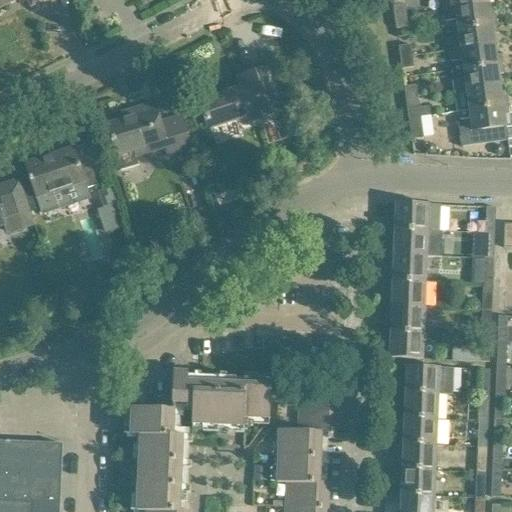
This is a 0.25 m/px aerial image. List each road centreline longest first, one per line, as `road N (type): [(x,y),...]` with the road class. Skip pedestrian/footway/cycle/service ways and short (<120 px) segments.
road 1 (residential): [(0,115),(220,6),(261,7),(283,16),(336,70),(352,114),(351,181)]
road 2 (residential): [(162,317),(260,234),(324,198)]
road 3 (residential): [(351,511),(358,359),(350,346),(325,341)]
road 4 (residential): [(159,340),(325,341)]
road 5 (residential): [(351,181),(511,186)]
road 6 (residential): [(84,511),(90,357)]
road 7 (residential): [(325,341),(324,198)]
